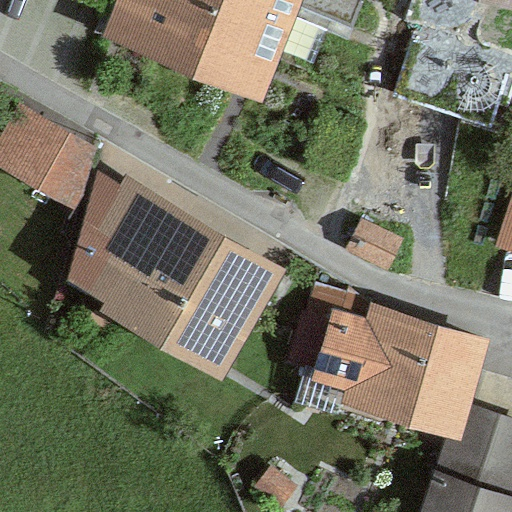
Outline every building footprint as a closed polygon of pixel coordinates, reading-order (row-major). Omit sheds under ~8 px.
[(118,0),(111,17),(160,36),(174,0),(118,0)] [(174,0),(160,36),(256,76),(287,0),(351,27),(363,0),(361,0),(174,0)] [(21,111),(0,148),(0,151),(80,197),(93,152),(21,111)] [(326,113),(309,162),(341,173),(358,124),(326,113)] [(77,263),(216,346),(259,272),(101,178),(77,263)] [(370,226),(358,248),(385,261),(396,238),(370,226)] [(358,377),(353,391),(455,420),(481,337),(378,307),(372,328),(312,311),(298,359),(358,377)] [(511,418),(497,414),(476,478),(507,488),(511,471),(511,418)] [(511,511),(511,504),(502,501),(507,488),(476,478),(440,466),(424,511),(511,511)] [(272,469),(259,484),(275,497),(288,481),(272,469)]
